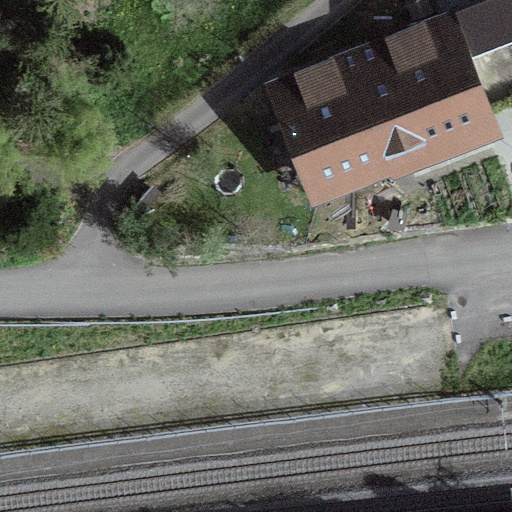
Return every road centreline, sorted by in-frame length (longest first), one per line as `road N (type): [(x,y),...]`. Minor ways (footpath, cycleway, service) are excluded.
road 1 (residential): [(91,288),(243,285),(511,255)]
road 2 (residential): [(91,288),(102,208),(119,172),(197,116),(329,0)]
